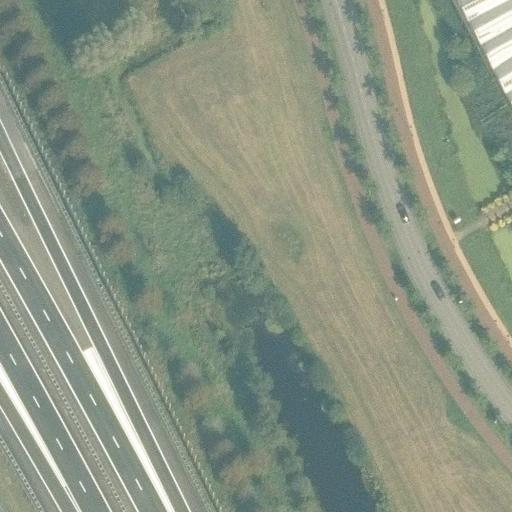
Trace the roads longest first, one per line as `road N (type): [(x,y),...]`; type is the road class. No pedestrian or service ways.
road 1 (tertiary): [(335,0),(382,171),(417,262),(511,413)]
road 2 (motorway): [(167,511),(112,368),(0,137)]
road 3 (motorway): [(153,511),(0,228)]
road 4 (motorway): [(0,348),(93,511)]
road 5 (motorway): [(0,393),(88,511)]
